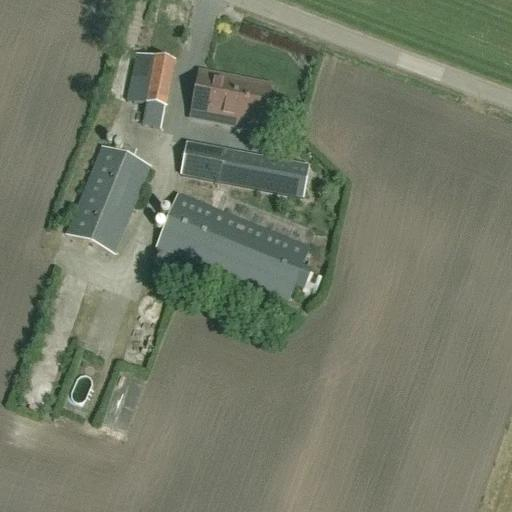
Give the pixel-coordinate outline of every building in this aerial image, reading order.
[(165,112),(173,66),(137,59),(128,105),(145,109),(142,130),(160,132),(164,112),(165,112)] [(271,89),(236,82),(200,75),(192,122),(262,135),(271,89)] [(187,147),(181,179),(302,202),(308,171),(187,147)] [(114,258),(150,171),(132,163),(135,156),(122,151),(119,158),(102,151),(66,238),(114,258)] [(288,304),(309,253),(179,200),(158,251),(288,304)] [(321,301),(328,283),(315,278),(307,296),(321,301)] [(132,388),(138,385),(136,379),(123,384),(126,394),(115,398),(118,405),(115,406),(120,417),(141,409),(132,388)]
